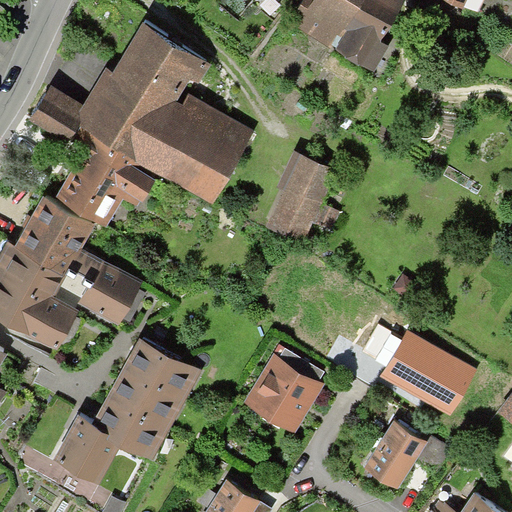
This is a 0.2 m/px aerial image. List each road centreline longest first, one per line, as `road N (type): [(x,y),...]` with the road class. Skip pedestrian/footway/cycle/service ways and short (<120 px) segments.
road 1 (residential): [(353,386),(311,456),(312,468),(370,511)]
road 2 (secondary): [(0,113),(55,0)]
